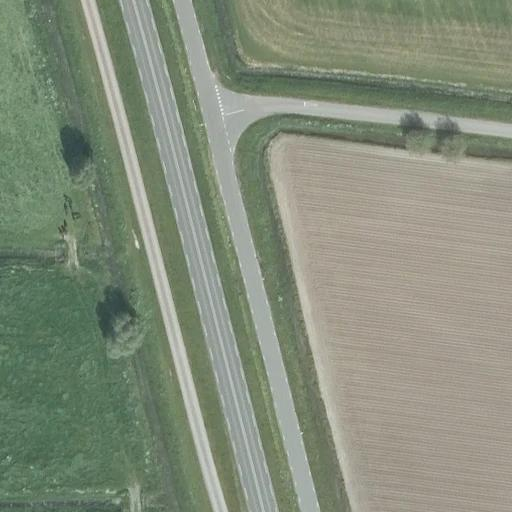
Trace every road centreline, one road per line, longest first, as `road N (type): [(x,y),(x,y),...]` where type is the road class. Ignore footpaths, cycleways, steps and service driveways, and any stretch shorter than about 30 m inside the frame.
road 1 (primary): [(262,511),(131,0)]
road 2 (unclassified): [(309,511),(210,114)]
road 3 (unclassified): [(511,131),(281,105),(210,114)]
